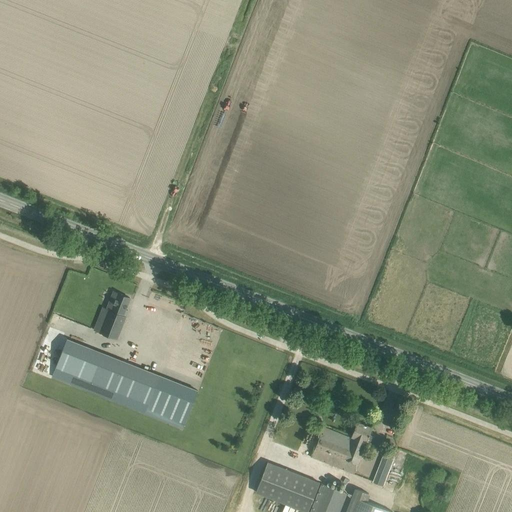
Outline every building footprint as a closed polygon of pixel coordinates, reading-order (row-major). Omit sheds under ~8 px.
[(109,310),(100,332),(117,338),(128,310),(126,309),(130,297),(114,291),(107,309),(109,310)] [(149,405),(161,375),(104,353),(104,354),(66,339),(55,367),(149,405)] [(357,422),(351,437),(323,426),(311,457),(354,474),(358,463),(358,464),(367,442),(373,428),(357,422)] [(268,462),(256,491),(307,511),(339,511),(347,494),(268,462)] [(383,485),(387,475),(378,472),(374,481),(383,485)] [(367,501),(352,495),(345,511),(394,511),(395,511),(367,501)]
